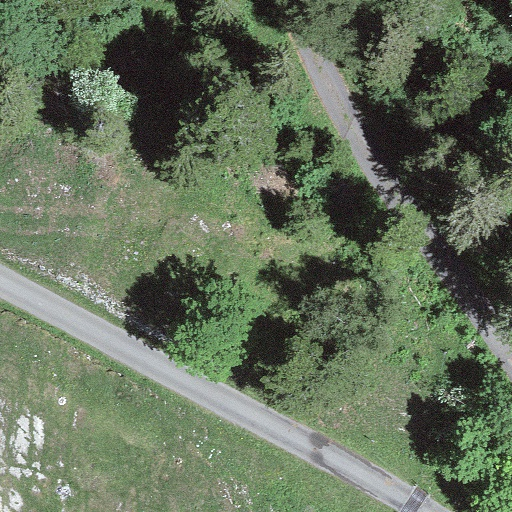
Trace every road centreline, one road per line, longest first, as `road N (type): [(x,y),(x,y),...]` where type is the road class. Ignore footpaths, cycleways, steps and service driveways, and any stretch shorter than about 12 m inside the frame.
road 1 (unclassified): [(0,281),(426,511)]
road 2 (track): [(300,0),(327,80),(365,148),(511,355)]
